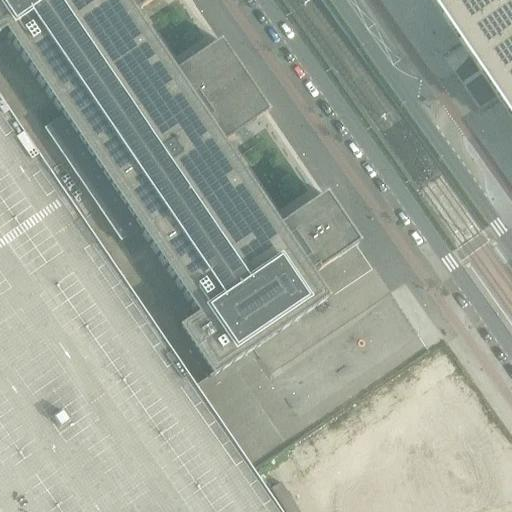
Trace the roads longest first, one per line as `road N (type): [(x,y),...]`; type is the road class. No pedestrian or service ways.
road 1 (tertiary): [(264,0),(511,348)]
road 2 (tertiary): [(511,245),(339,0)]
